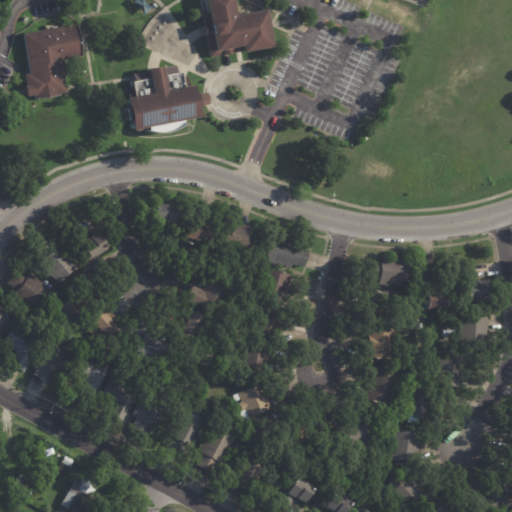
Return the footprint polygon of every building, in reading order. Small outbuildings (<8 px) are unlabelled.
[(264,25),(268,47),(241,53),(240,51),(209,57),(200,14),(204,13),(201,0),(227,0),(231,17),(261,11),(264,25)] [(79,57),(59,61),(62,77),(60,77),(63,94),(57,95),(57,96),(32,100),(31,95),(23,97),(22,92),(21,87),(23,87),(21,75),(27,75),(20,35),(73,26),(79,57)] [(177,72),(179,72),(180,77),(187,76),(189,86),(190,85),(192,93),(194,92),(194,95),(204,93),(206,103),(195,105),(196,108),(194,109),(195,117),(181,119),(182,123),(174,128),(164,131),(152,132),(143,130),(143,127),(129,130),(127,122),(125,123),(122,109),(125,108),(123,99),(124,99),(122,89),(130,87),(129,82),(133,81),(132,74),(145,71),(144,70),(159,67),(159,68),(175,65),(177,72)] [(163,241),(163,240),(157,240),(157,227),(165,227),(165,221),(149,221),(149,203),(170,203),(170,243),(163,243),(163,241)] [(195,220),(210,224),(209,228),(214,230),(210,244),(182,237),(185,223),(189,224),(191,219),(195,220)] [(234,222),(246,226),(243,235),(247,236),(243,249),(218,241),(222,228),(226,229),(229,221),(234,222)] [(90,235),(96,232),(106,249),(88,259),(80,245),(76,247),(65,228),(71,225),(72,227),(79,224),(87,237),(90,235)] [(293,241),(295,241),(294,246),(306,250),(302,267),(289,264),(288,268),(261,260),(268,234),(293,241)] [(52,279),(36,260),(39,257),(32,249),(45,237),(53,247),(57,243),(75,264),(55,282),(52,279)] [(406,259),(404,285),(376,284),(376,280),(364,279),(365,261),(377,262),(378,257),(406,259)] [(472,265),(473,283),(484,282),(485,298),(463,299),(461,264),(472,264),(472,265)] [(422,279),(421,268),(439,266),(440,278),(422,279)] [(289,277),(281,303),(255,295),(264,267),(290,275),(289,277)] [(6,283),(17,270),(27,277),(29,274),(51,291),(35,312),(13,295),(15,292),(6,284),(6,283)] [(85,272),(103,295),(67,323),(55,306),(69,295),(71,298),(78,292),(69,281),(83,270),(85,272)] [(184,298),(191,284),(201,289),(208,275),(230,286),(216,314),(184,298)] [(423,308),(421,290),(439,288),(441,306),(423,308)] [(389,292),(388,321),(361,320),(362,290),(389,292)] [(284,310),(276,339),(250,332),(258,303),(284,310)] [(109,311),(118,320),(112,325),(116,329),(101,344),(81,323),(96,309),(100,314),(106,308),(109,311)] [(174,326),(181,313),(186,315),(189,310),(206,320),(190,346),(173,336),(177,329),(173,327),(174,326)] [(0,313),(8,318),(0,332),(0,313)] [(484,317),(485,317),(483,349),(457,347),(458,315),(484,317)] [(20,371),(6,364),(13,351),(0,343),(0,338),(9,322),(39,338),(21,372),(20,371)] [(392,330),(390,359),(363,357),(366,327),(392,330)] [(133,328),(145,328),(145,337),(160,337),(160,365),(132,365),(132,328),(133,328)] [(67,353),(55,373),(53,372),(46,383),(30,374),(36,364),(30,361),(43,339),(67,353)] [(269,344),(264,374),(237,370),(243,339),(269,344)] [(99,384),(90,401),(76,393),(80,384),(66,377),(80,352),(106,366),(97,383),(99,384)] [(466,359),(459,388),(432,382),(440,352),(466,359)] [(397,379),(388,407),(362,398),(371,370),(397,379)] [(118,424),(105,417),(112,403),(98,395),(108,376),(136,391),(118,424)] [(259,387),(268,408),(244,419),(236,403),(240,402),(236,393),(254,384),(256,389),(259,387)] [(435,391),(428,420),(402,413),(410,384),(435,391)] [(144,437),(128,429),(134,417),(129,415),(140,393),(166,406),(155,429),(150,426),(144,437)] [(185,414),(203,423),(190,448),(186,446),(180,458),(164,449),(170,438),(166,436),(179,411),(185,414)] [(338,427),(351,419),(352,422),(357,419),(368,438),(360,442),(361,446),(354,450),(352,445),(339,453),(330,438),(335,435),(333,430),(338,427)] [(288,426),(296,431),(299,427),(308,433),(291,459),(272,447),(286,425),(288,426)] [(219,433),(232,440),(219,464),(215,463),(210,473),(194,465),(199,454),(195,452),(208,427),(219,433)] [(261,427),(271,433),(262,446),(253,440),(261,427)] [(422,432),(419,463),(405,462),(404,468),(396,467),(397,460),(391,460),(394,429),(422,432)] [(269,459),(255,485),(251,482),(245,493),(230,485),(236,474),(232,472),(245,446),(269,459)] [(25,500),(7,490),(17,473),(35,483),(25,500)] [(415,480),(431,499),(415,511),(407,511),(391,493),(411,475),(415,480)] [(308,491),(305,497),(309,500),(306,507),(293,500),(287,511),(282,511),(273,507),(281,493),(284,494),(294,477),(311,486),(308,491)] [(79,511),(69,511),(57,505),(72,480),(77,483),(80,478),(94,487),(79,511)] [(511,505),(501,511),(491,511),(480,494),(505,478),(511,489),(511,505)] [(347,506),(344,511),(335,511),(336,511),(333,510),(332,511),(325,508),(326,506),(324,505),(331,491),(350,501),(347,506)] [(442,503),(469,506),(468,511),(439,511),(441,503),(442,503)]
